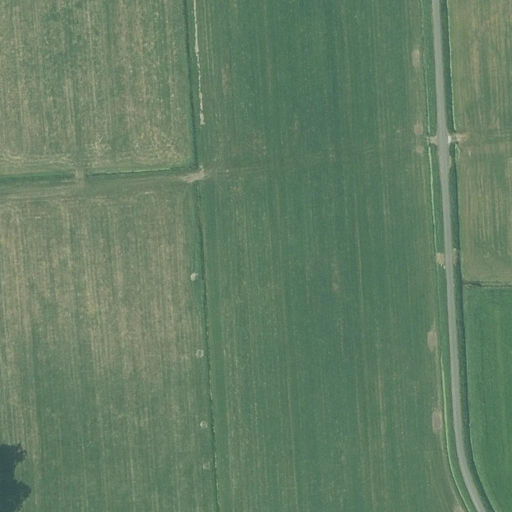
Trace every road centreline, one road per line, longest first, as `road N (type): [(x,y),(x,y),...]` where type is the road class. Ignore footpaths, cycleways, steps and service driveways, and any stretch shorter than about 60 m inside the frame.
road 1 (unclassified): [(481,511),(457,425),(436,0)]
road 2 (track): [(380,148),(184,181),(81,189),(78,166)]
road 3 (track): [(380,148),(511,133)]
